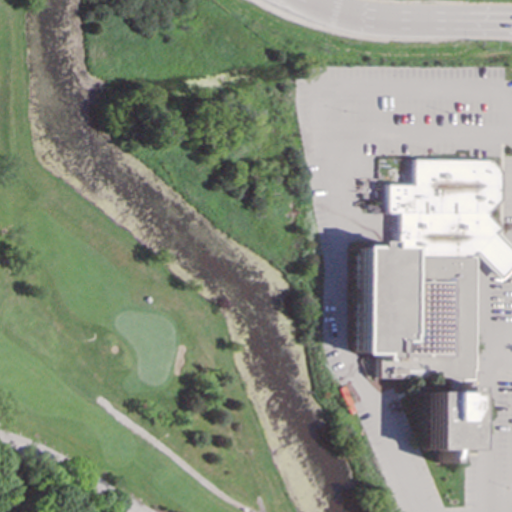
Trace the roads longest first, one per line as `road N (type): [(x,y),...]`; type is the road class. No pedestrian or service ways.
road 1 (motorway): [(327,6),(503,19)]
road 2 (residential): [(136,511),(45,456),(0,439)]
